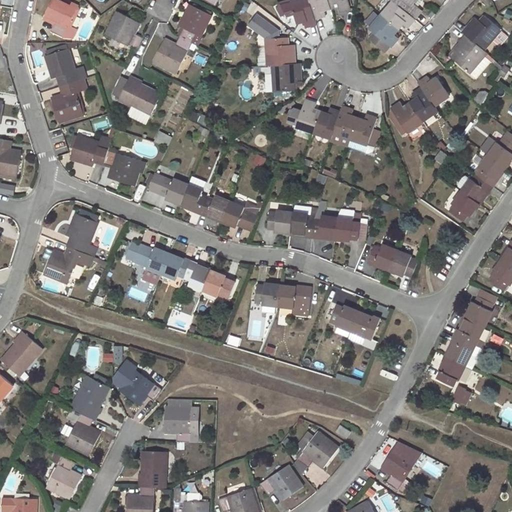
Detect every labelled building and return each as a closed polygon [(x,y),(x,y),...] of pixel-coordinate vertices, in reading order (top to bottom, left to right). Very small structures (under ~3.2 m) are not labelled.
[(56,23),(52,32),(63,37),(78,6),(65,0),(52,0),(44,17),(56,23)] [(297,0),(281,4),(287,16),(295,14),(297,23),(304,21),(305,27),(316,24),(315,18),(326,15),(324,10),(338,6),(340,11),(351,8),(348,0),(297,0)] [(392,0),(394,1),(370,28),(375,33),(379,36),(373,43),(385,52),(390,46),(391,47),(399,37),(394,34),(403,23),(408,27),(415,18),(411,15),(418,6),(423,0),(392,0)] [(165,40),(153,62),(176,73),(196,34),(201,37),(212,16),(193,6),(187,17),(185,16),(180,25),(185,28),(176,46),(165,40)] [(418,6),(411,15),(415,18),(422,10),(418,6)] [(118,11),(106,34),(137,49),(143,38),(134,34),(139,22),(118,11)] [(467,35),(454,50),(459,54),(454,59),(471,74),(489,53),(485,50),(502,30),(485,15),(480,21),(476,18),(463,32),(467,35)] [(375,33),(370,39),(373,43),(379,36),(375,33)] [(296,90),(296,82),(302,82),(301,63),(296,63),(295,45),(289,45),(289,37),(266,39),(268,65),(273,65),(274,92),(296,90)] [(67,44),(48,50),(49,55),(68,49),(78,49),(77,45),(67,44)] [(50,68),(53,79),(58,77),(63,95),(52,99),(59,122),(84,114),(77,92),(89,88),(83,67),(76,69),(68,49),(49,55),(48,55),(52,67),(50,68)] [(204,65),(208,59),(199,53),(195,59),(204,65)] [(161,96),(149,90),(150,88),(142,84),(143,82),(131,76),(129,80),(120,97),(119,99),(132,106),(127,115),(146,125),(161,96)] [(123,77),(114,94),(120,97),(129,80),(123,77)] [(438,111),(435,106),(450,96),(438,77),(432,81),(429,77),(419,83),(422,88),(413,94),(416,99),(404,107),(401,102),(392,109),(408,132),(438,111)] [(480,102),(486,92),(481,90),(475,99),(480,102)] [(365,120),(352,115),(354,110),(343,106),(341,111),(330,108),(329,114),(315,109),(317,103),(306,99),(297,127),(332,139),(334,133),(369,145),(378,118),(367,115),(365,120)] [(202,114),(198,121),(207,126),(211,118),(202,114)] [(92,119),(95,131),(108,128),(105,116),(92,119)] [(142,161),(109,150),(112,139),(102,135),(100,142),(78,135),(72,156),(84,160),(83,162),(94,165),(95,160),(114,166),(110,179),(134,186),(142,161)] [(489,153),(497,140),(490,135),(482,148),(489,153)] [(160,143),(169,146),(172,140),(164,136),(160,143)] [(455,205),(450,211),(464,221),(468,216),(470,217),(489,191),(490,192),(498,181),(496,180),(511,157),(511,142),(504,137),(500,143),(498,142),(479,167),(483,170),(475,181),(472,179),(453,204),(455,205)] [(22,153),(9,150),(11,140),(0,138),(0,173),(16,176),(17,177),(22,153)] [(434,160),(442,164),(448,154),(440,150),(434,160)] [(254,163),(262,167),(266,158),(258,154),(254,163)] [(317,182),(325,184),(327,175),(319,173),(317,182)] [(214,199),(202,195),(204,190),(202,190),(205,182),(192,177),(189,185),(175,179),(174,181),(167,178),(160,194),(167,196),(166,199),(196,210),(195,212),(207,217),(208,215),(237,227),(238,224),(253,230),(259,215),(258,215),(261,209),(247,203),(245,207),(216,195),(214,199)] [(0,194),(15,195),(15,184),(0,183),(0,186),(0,194)] [(83,210),(81,215),(97,222),(99,217),(83,210)] [(270,211),(268,229),(275,229),(275,232),(306,234),(306,237),(319,238),(319,236),(351,240),(351,239),(359,239),(361,222),(354,221),(354,219),(322,216),(322,220),(308,218),(309,214),(277,210),(277,212),(270,211)] [(97,248),(90,245),(99,222),(97,222),(81,215),(79,214),(74,226),(72,225),(68,235),(72,238),(65,255),(54,250),(45,274),(69,284),(78,261),(89,266),(97,248)] [(494,275),(490,281),(504,290),(508,284),(510,286),(511,283),(511,240),(508,246),(510,247),(493,274),(494,275)] [(236,283),(226,278),(227,276),(197,264),(198,263),(185,258),(185,259),(155,247),(155,249),(140,244),(139,246),(130,243),(125,255),(149,265),(148,267),(177,280),(179,275),(191,280),(189,284),(218,296),(219,294),(230,298),(236,283)] [(419,260),(411,258),(412,256),(383,244),(382,248),(375,245),(368,263),(375,265),(375,263),(404,275),(405,274),(412,276),(419,260)] [(263,302),(263,304),(295,308),(294,314),(310,316),(313,287),(297,285),(297,287),(266,283),(266,285),(257,284),(256,301),(263,302)] [(493,311),(490,310),(494,303),(479,296),(475,303),(474,302),(460,330),(459,329),(453,341),(454,342),(440,371),(442,372),(439,378),(454,386),(457,379),(459,380),(473,351),(469,349),(474,338),(479,339),(493,311)] [(337,304),(330,320),(338,323),(337,325),(352,331),(348,339),(363,345),(366,337),(373,340),(381,318),(375,316),(374,317),(345,305),(344,307),(337,304)] [(16,343),(10,350),(12,352),(4,362),(20,376),(43,349),(23,332),(14,342),(16,343)] [(115,345),(114,353),(105,352),(104,361),(123,363),(125,346),(115,345)] [(10,350),(2,360),(4,362),(12,352),(10,350)] [(122,388),(120,390),(139,405),(147,395),(155,401),(164,389),(136,370),(137,368),(127,360),(114,377),(114,382),(122,388)] [(0,373),(0,401),(14,385),(0,373)] [(100,434),(90,428),(95,419),(96,420),(102,408),(99,407),(103,398),(102,397),(107,385),(88,376),(72,408),(82,413),(66,443),(89,456),(100,434)] [(472,393),(466,389),(466,388),(459,385),(452,399),(459,403),(460,401),(466,404),(472,393)] [(177,432),(177,442),(191,442),(192,408),(166,407),(166,431),(177,432)] [(341,425),(337,431),(347,438),(352,432),(341,425)] [(319,431),(298,459),(309,468),(315,460),(325,467),(340,447),(319,431)] [(398,489),(422,453),(399,441),(382,466),(392,473),(386,481),(398,489)] [(140,473),(140,486),(142,486),(141,496),(128,496),(128,511),(154,511),(155,487),(167,487),(168,452),(146,451),(145,464),(144,464),(143,474),(140,473)] [(63,456),(47,487),(70,499),(81,477),(70,471),(75,462),(63,456)] [(290,464),(261,484),(268,495),(277,490),(283,500),(304,486),(290,464)] [(208,511),(209,502),(182,501),(182,488),(175,488),(174,511),(208,511)] [(260,511),(252,488),(219,499),(223,511),(224,511),(233,508),(234,511),(260,511)] [(3,498),(2,511),(13,511),(12,511),(37,511),(38,499),(3,498)] [(374,511),(369,501),(348,511),(374,511)]
